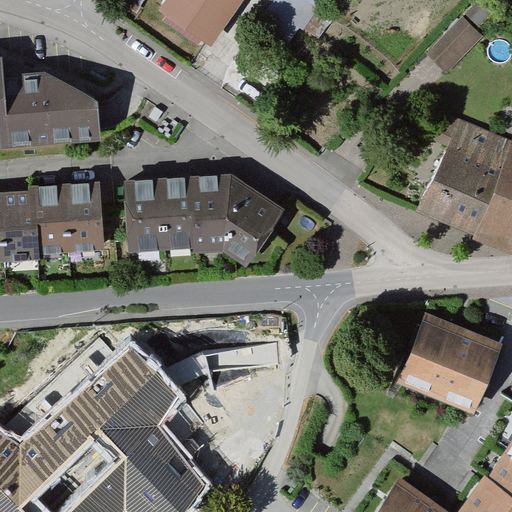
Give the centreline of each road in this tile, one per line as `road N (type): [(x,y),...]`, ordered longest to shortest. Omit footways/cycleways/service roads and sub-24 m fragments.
road 1 (residential): [(0,309),(324,288)]
road 2 (residential): [(0,173),(191,154),(237,131)]
road 3 (tertiary): [(429,275),(237,131)]
road 4 (residential): [(255,499),(287,425),(324,288)]
road 5 (tertiary): [(237,131),(69,18)]
